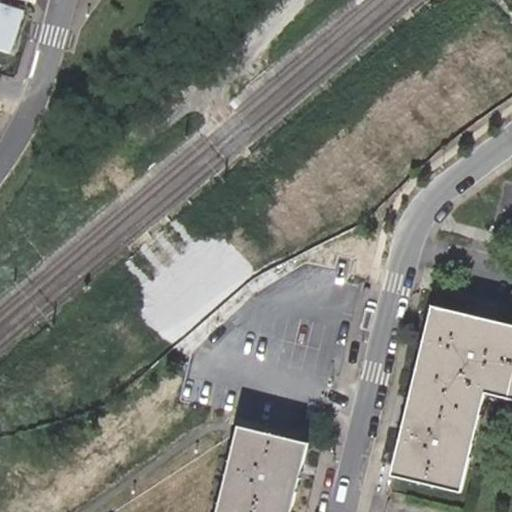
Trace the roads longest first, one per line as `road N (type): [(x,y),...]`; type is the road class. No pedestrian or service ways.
road 1 (residential): [(404,244),(336,511)]
road 2 (residential): [(511,133),(430,194),(404,244)]
